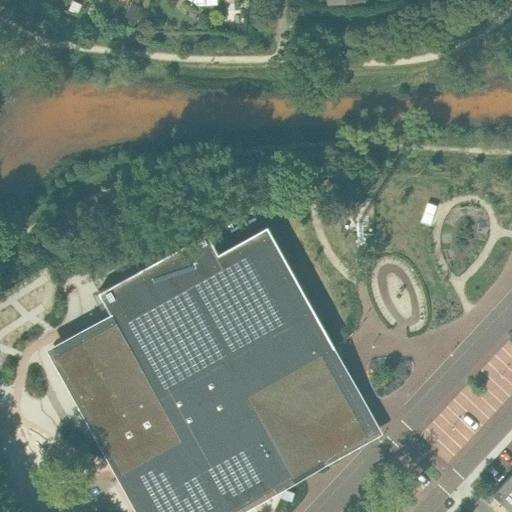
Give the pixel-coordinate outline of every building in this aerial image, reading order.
[(428,203),(421,221),(430,224),(437,206),(428,203)] [(219,251),(207,231),(98,291),(116,322),(91,335),(92,338),(90,339),(85,342),(83,340),(57,354),(102,435),(106,433),(125,468),(122,470),(144,511),(226,511),(249,499),(247,497),(252,494),(255,493),(256,495),(367,434),(346,398),(342,401),(317,356),(335,346),(267,224),(219,251)] [(0,310),(0,336),(2,341),(48,319),(36,293),(0,310)] [(0,341),(0,340),(0,363),(9,359),(0,341)] [(472,419),(447,398),(440,405),(442,407),(429,422),(453,442),(472,419)] [(511,503),(511,472),(493,493),(508,507),(511,503)]
